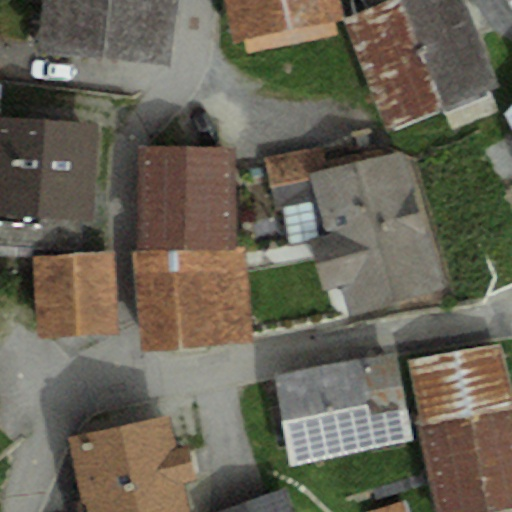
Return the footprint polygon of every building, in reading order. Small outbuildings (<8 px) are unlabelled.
[(177,0),(41,0),(36,55),(171,67),(177,0)] [(339,0),(221,0),(231,45),(337,23),(344,18),(339,0)] [(444,110),(398,0),(393,0),(341,22),(388,134),(444,110)] [(459,0),(398,0),(444,110),(496,89),(459,0)] [(99,123),(0,117),(0,217),(92,223),(99,123)] [(322,144),(264,158),(276,211),(316,202),(310,176),(328,172),(322,144)] [(235,148),(138,147),(137,252),(232,248),(235,148)] [(417,159),(400,153),(328,172),(310,176),(316,202),(325,237),(309,240),(321,290),(341,287),(354,324),(447,301),(417,159)] [(246,248),(232,248),(137,252),(130,253),(142,353),(248,343),(246,248)] [(116,333),(111,253),(35,257),(39,337),(116,333)] [(511,375),(506,343),(405,362),(434,511),(490,511),(511,508),(511,375)] [(396,352),(273,376),(292,467),(415,442),(396,352)] [(188,511),(166,415),(69,438),(86,511),(188,511)] [(294,511),(287,489),(222,511),(294,511)] [(407,511),(403,501),(374,511),(407,511)]
